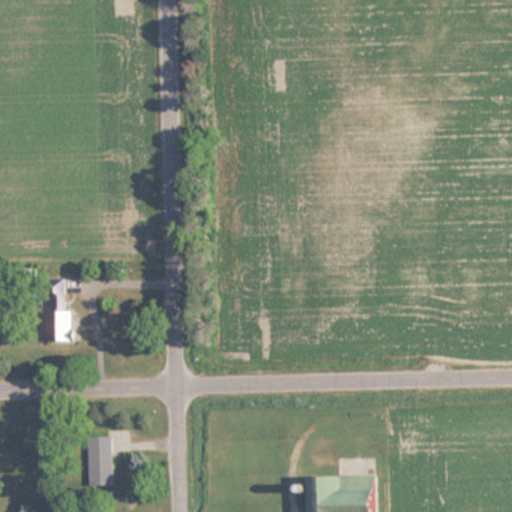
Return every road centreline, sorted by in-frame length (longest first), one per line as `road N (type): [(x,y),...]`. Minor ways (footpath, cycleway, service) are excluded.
road 1 (residential): [(0,389),(511,375)]
road 2 (residential): [(186,511),(174,0)]
